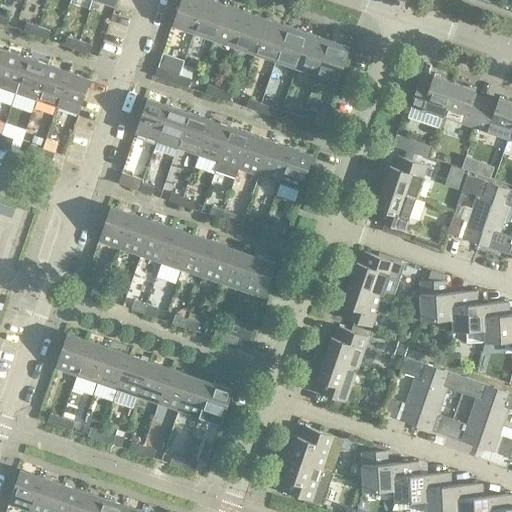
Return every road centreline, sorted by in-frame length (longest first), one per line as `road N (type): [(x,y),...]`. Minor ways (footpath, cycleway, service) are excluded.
road 1 (residential): [(271,395),(511,480)]
road 2 (residential): [(0,442),(78,202)]
road 3 (residential): [(333,221),(405,17)]
road 4 (residential): [(78,202),(149,0)]
road 5 (residential): [(511,283),(333,221)]
road 6 (residential): [(271,395),(333,221)]
road 7 (residential): [(229,511),(271,395)]
